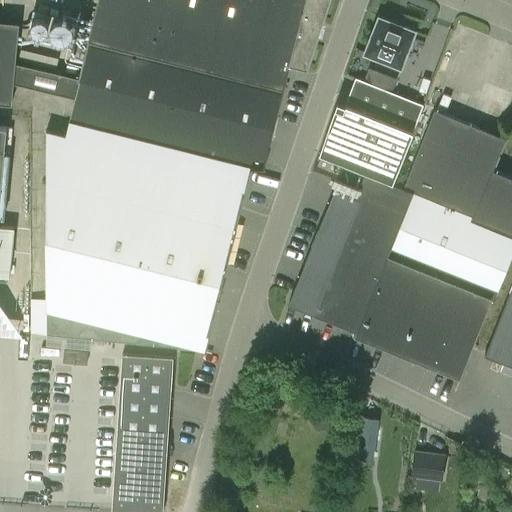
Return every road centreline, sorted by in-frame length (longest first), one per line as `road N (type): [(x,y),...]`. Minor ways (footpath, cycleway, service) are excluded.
road 1 (unclassified): [(251,315),(360,0)]
road 2 (unclassified): [(511,446),(251,315)]
road 3 (unclassified): [(194,511),(251,315)]
